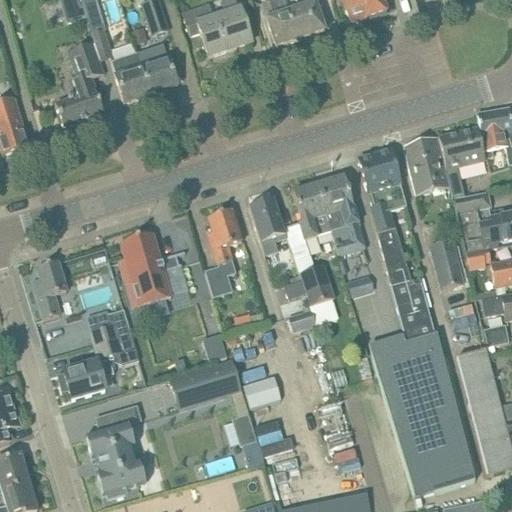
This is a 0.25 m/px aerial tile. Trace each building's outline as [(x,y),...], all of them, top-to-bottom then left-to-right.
[(80,0),(83,8),(95,5),(93,0),(80,0)] [(297,42),(287,14),(282,0),(262,7),(267,21),(266,21),(275,50),(297,42)] [(294,0),(298,10),(287,14),(297,42),(324,33),(316,10),(323,8),(319,0),(294,0)] [(386,14),(381,0),(340,0),(348,22),(364,17),(365,21),(386,14)] [(168,34),(160,8),(158,2),(140,7),(151,40),(168,34)] [(250,45),(244,26),(235,2),(222,6),(226,18),(211,22),(207,9),(181,17),(188,38),(199,35),(208,60),(250,45)] [(104,33),(95,5),(83,8),(92,37),(103,34),(104,33)] [(105,41),(103,34),(92,37),(100,64),(110,61),(110,59),(113,58),(108,41),(105,41)] [(103,77),(92,47),(67,56),(82,98),(54,108),(63,131),(103,117),(90,82),(103,77)] [(141,71),(150,98),(176,89),(167,62),(166,62),(161,47),(150,51),(155,66),(141,71)] [(150,98),(141,71),(136,56),(110,64),(115,79),(114,80),(123,107),(150,98)] [(0,98),(0,153),(1,158),(28,149),(12,102),(8,103),(6,97),(0,98)] [(482,156),(483,161),(486,160),(487,162),(492,160),(491,154),(504,152),(507,169),(511,167),(511,133),(508,112),(476,117),(483,156),(482,156)] [(485,166),(483,161),(482,156),(476,130),(437,140),(456,219),(488,213),(491,212),(488,196),(465,200),(458,172),(485,166)] [(449,190),(441,161),(435,141),(402,150),(415,199),(449,190)] [(388,215),(389,214),(405,210),(399,188),(400,188),(395,173),(390,154),(373,158),(357,163),(367,198),(368,197),(371,210),(368,211),(374,230),(376,236),(393,231),(388,215)] [(316,188),(330,235),(345,230),(348,240),(333,244),(343,276),(347,275),(347,274),(348,274),(343,258),(365,251),(343,179),(316,188)] [(316,188),(292,195),(297,214),(301,225),(299,225),(304,243),(316,239),(330,235),(316,188)] [(273,201),(247,209),(254,228),(259,246),(260,246),(264,258),(277,254),(275,246),(273,241),(285,238),(283,230),(279,220),(273,201)] [(241,245),(237,232),(230,213),(207,221),(212,236),(207,238),(217,268),(218,270),(205,274),(213,300),(232,294),(227,278),(235,276),(231,264),(231,263),(227,250),(241,245)] [(465,256),(486,253),(496,251),(495,244),(511,241),(511,217),(490,221),(488,213),(456,219),(465,256)] [(389,289),(406,284),(393,231),(376,236),(389,289)] [(118,265),(124,284),(132,312),(170,301),(162,275),(181,270),(180,268),(178,268),(175,260),(184,257),(184,255),(159,262),(151,237),(119,247),(124,263),(118,265)] [(440,294),(463,289),(452,244),(429,250),(440,294)] [(489,264),(486,253),(465,256),(470,275),(484,271),(483,266),(489,264)] [(511,264),(491,268),(495,289),(511,285),(511,264)] [(65,295),(62,285),(57,265),(36,272),(39,283),(32,285),(43,323),(59,318),(53,299),(65,295)] [(333,303),(323,269),(299,276),(310,310),(321,307),(333,303)] [(350,300),(373,293),(369,279),(346,285),(350,300)] [(389,289),(404,346),(433,337),(418,281),(406,284),(389,289)] [(506,323),(511,322),(511,296),(482,302),(485,319),(504,315),(506,323)] [(93,348),(130,337),(123,313),(108,317),(112,331),(90,337),(93,348)] [(261,315),(249,319),(252,329),(264,325),(261,315)] [(310,315),(287,322),(292,337),(315,330),(310,315)] [(486,351),(509,346),(505,329),(482,334),(486,351)] [(434,336),(433,337),(404,346),(368,356),(412,502),(472,484),(434,336)] [(130,337),(93,348),(97,361),(134,351),(130,337)] [(226,360),(219,338),(202,343),(209,366),(226,360)] [(511,472),(511,464),(485,359),(484,354),(454,361),(485,480),(511,472)] [(105,393),(101,380),(113,376),(109,362),(97,366),(97,365),(62,375),(63,377),(57,379),(62,394),(68,393),(71,403),(105,393)] [(240,395),(231,364),(169,382),(178,413),(240,395)] [(272,378),(241,388),(247,411),(279,402),(272,378)] [(0,447),(9,445),(6,433),(17,430),(7,398),(0,399),(0,447)] [(504,424),(511,422),(511,406),(501,409),(504,424)] [(132,448),(126,427),(134,424),(130,411),(92,422),(95,434),(83,437),(89,459),(92,458),(97,474),(94,475),(100,496),(105,495),(106,499),(125,494),(124,489),(142,484),(136,462),(133,463),(129,449),(132,448)] [(275,422),(252,429),(257,447),(280,441),(275,422)] [(0,490),(1,494),(28,486),(19,458),(0,463),(0,490)] [(35,511),(28,486),(1,494),(5,508),(0,509),(0,511),(35,511)] [(368,511),(366,498),(299,511),(368,511)] [(484,511),(482,503),(476,504),(478,511),(484,511)]
